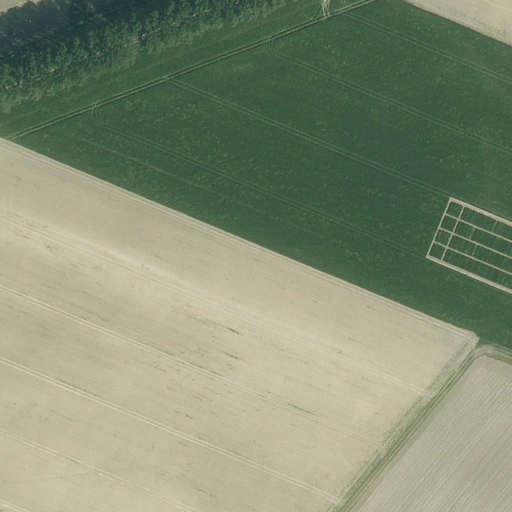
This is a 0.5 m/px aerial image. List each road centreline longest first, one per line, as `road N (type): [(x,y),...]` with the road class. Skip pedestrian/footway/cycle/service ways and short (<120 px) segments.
road 1 (track): [(0,95),(245,0)]
road 2 (track): [(511,355),(497,349),(472,358),(345,511)]
